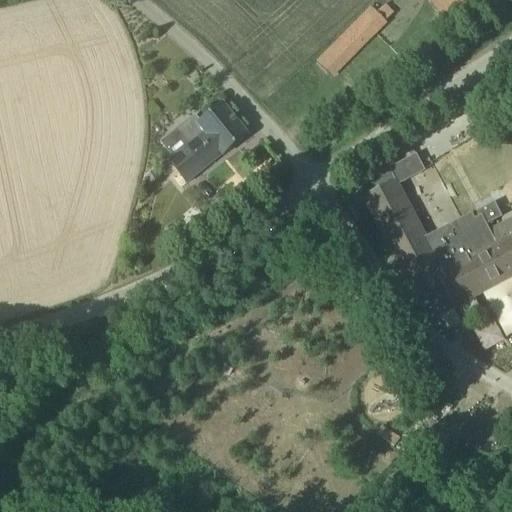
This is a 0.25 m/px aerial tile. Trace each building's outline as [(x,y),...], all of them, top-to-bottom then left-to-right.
[(443,25),(477,5),(473,0),(428,0),(443,25)] [(338,78),(391,21),(372,4),(319,60),(338,78)] [(168,163),(187,185),(222,156),(223,157),(248,136),(223,105),(201,123),(195,117),(175,133),(185,145),(187,147),(168,163)] [(417,154),(391,168),(400,184),(426,171),(417,154)] [(422,308),(447,294),(430,262),(437,258),(428,239),(424,241),(389,172),(359,188),(422,308)] [(430,262),(447,294),(454,308),(511,277),(511,222),(463,248),(461,245),(437,258),(430,262)] [(433,424),(461,395),(444,379),(417,408),(433,424)]
